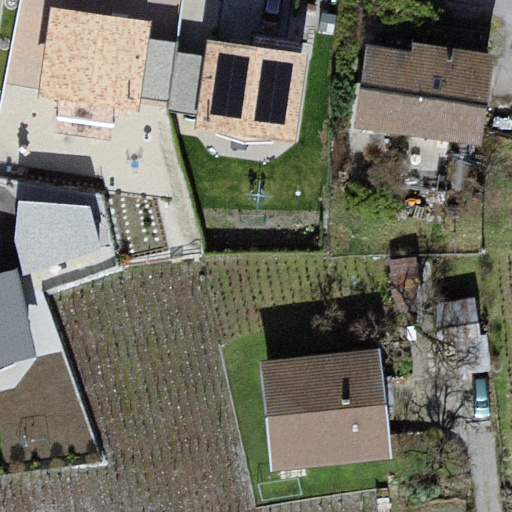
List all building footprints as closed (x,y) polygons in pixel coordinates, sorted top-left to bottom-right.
[(150,22),(55,9),(43,94),(138,108),(150,22)] [(306,58),(212,44),(200,128),(294,142),(306,58)] [(414,46),(413,57),(372,51),(361,124),(478,142),(491,58),(414,46)] [(21,253),(102,249),(99,193),(19,197),(21,253)] [(16,269),(0,272),(0,364),(36,356),(16,269)] [(380,352),(264,363),(274,469),(390,458),(380,352)]
